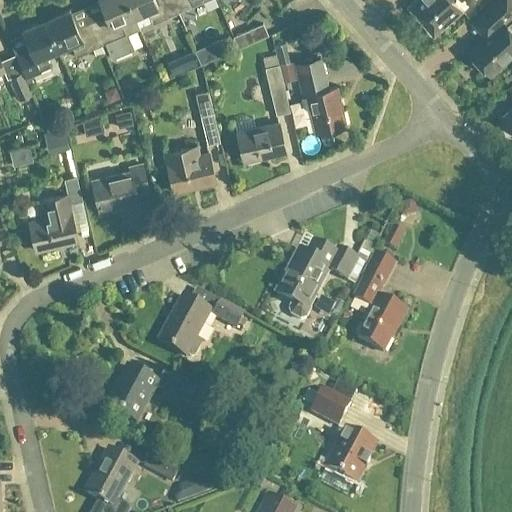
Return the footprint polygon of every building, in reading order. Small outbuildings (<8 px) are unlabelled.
[(141,30),(141,28),(128,0),(100,0),(108,20),(95,26),(103,46),(105,45),(111,59),(134,49),(128,35),(141,30)] [(179,14),(173,0),(128,0),(141,28),(152,23),(153,25),(179,14)] [(173,0),(179,14),(211,0),(173,0)] [(435,37),(464,11),(453,0),(417,0),(409,8),(435,37)] [(511,24),(510,26),(508,27),(504,24),(511,16),(511,0),(500,0),(472,26),(484,39),(470,51),(492,75),(511,56),(511,24)] [(103,46),(95,26),(80,33),(70,12),(47,22),(60,51),(72,45),(77,57),(103,46)] [(47,56),(60,51),(47,22),(24,32),(32,53),(18,59),(27,79),(53,68),(47,56)] [(233,38),(239,50),(269,37),(263,25),(233,38)] [(219,42),(211,45),(217,58),(225,55),(219,42)] [(290,113),(283,82),(280,66),(277,54),(263,58),(265,69),(277,117),(290,113)] [(337,88),(328,91),(320,58),(296,63),(304,96),(308,95),(317,135),(347,128),(337,88)] [(280,66),(283,82),(296,80),(292,63),(280,66)] [(33,96),(23,74),(9,79),(19,102),(33,96)] [(214,114),(201,118),(208,146),(221,143),(214,114)] [(239,134),(246,164),(287,154),(281,125),(239,134)] [(217,184),(211,155),(210,153),(200,155),(198,147),(166,154),(175,194),(217,184)] [(132,174),(93,183),(100,212),(140,203),(138,193),(150,190),(144,166),(131,169),(132,174)] [(71,207),(83,204),(77,177),(63,180),(67,195),(41,201),(45,220),(30,224),(37,253),(79,243),(71,207)] [(391,249),(400,254),(412,235),(402,229),(391,249)] [(276,293),(293,303),(289,309),(290,314),(300,319),(304,318),(309,310),(307,309),(328,270),(347,279),(358,259),(338,248),(335,253),(313,241),(306,254),(299,250),(276,293)] [(363,276),(364,277),(354,297),(372,306),(369,311),(370,312),(357,337),(383,351),(391,336),(394,338),(407,311),(379,296),(396,264),(375,253),(363,276)] [(197,338),(211,312),(191,300),(183,296),(158,342),(185,357),(186,357),(187,355),(191,357),(196,356),(202,345),(201,340),(197,338)] [(221,301),(212,317),(236,331),(245,314),(221,301)] [(129,366),(106,406),(136,423),(158,382),(129,366)] [(164,373),(155,389),(181,402),(189,387),(164,373)] [(311,412),(338,426),(356,392),(338,382),(331,395),(323,390),(311,412)] [(325,466),(354,482),(376,444),(346,429),(325,466)] [(93,511),(128,511),(130,509),(116,501),(136,465),(109,451),(86,494),(99,501),(93,511)] [(144,467),(173,482),(180,470),(151,454),(144,467)] [(294,511),(296,510),(268,494),(262,504),(257,511),(294,511)]
